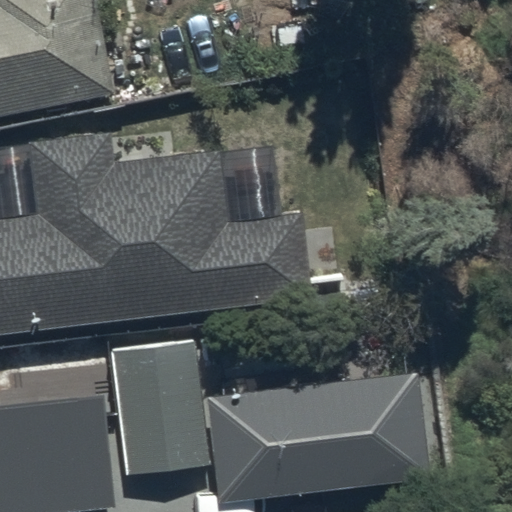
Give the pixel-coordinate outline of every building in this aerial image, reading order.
[(0,0),(0,117),(112,96),(92,0),(0,0)] [(0,332),(307,296),(297,212),(226,221),(217,150),(113,162),(110,134),(26,144),(34,213),(0,217),(0,332)] [(195,342),(112,352),(126,476),(210,466),(195,342)] [(420,373),(210,396),(222,503),(431,481),(420,373)] [(97,397),(0,407),(0,511),(80,511),(110,509),(97,397)]
